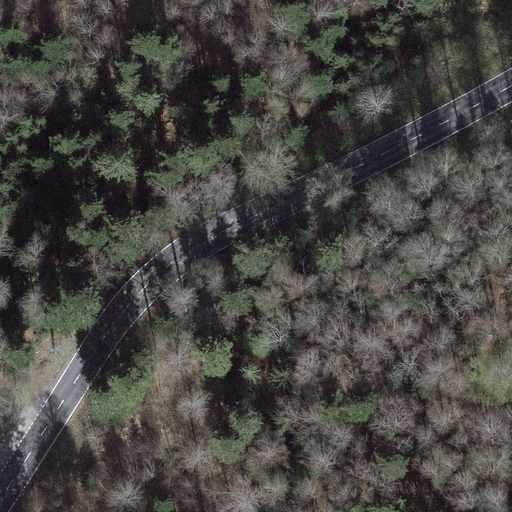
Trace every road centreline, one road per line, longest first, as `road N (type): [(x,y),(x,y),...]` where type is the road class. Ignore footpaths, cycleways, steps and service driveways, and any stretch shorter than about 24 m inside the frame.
road 1 (secondary): [(0,495),(134,295),(178,259),(511,84)]
road 2 (track): [(0,483),(263,401),(511,404)]
